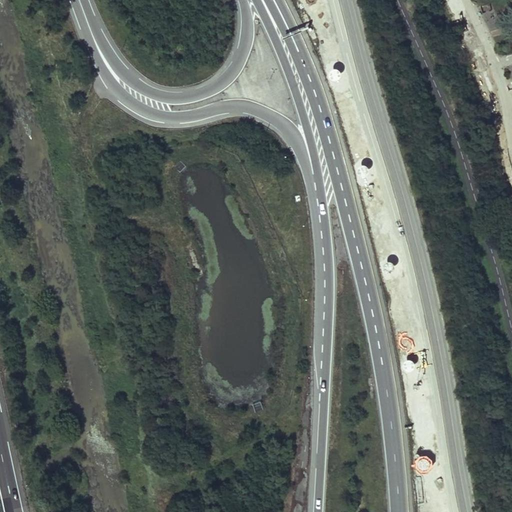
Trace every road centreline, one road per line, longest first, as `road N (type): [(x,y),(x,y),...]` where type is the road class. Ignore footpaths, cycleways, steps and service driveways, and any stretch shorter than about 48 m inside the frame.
road 1 (trunk): [(398,511),(386,389),(355,245),(318,103),(273,0)]
road 2 (secondary): [(462,511),(422,289),(342,0)]
road 3 (secondary): [(90,28),(110,75),(148,111),(172,116),(241,104),(278,119),(293,133),(318,195)]
road 4 (trunk): [(318,195),(325,261),(318,511)]
road 5 (secondary): [(244,0),(237,62),(222,80),(172,97),(142,89),(120,71),(90,28)]
road 6 (trunk): [(257,0),(305,104),(318,195)]
